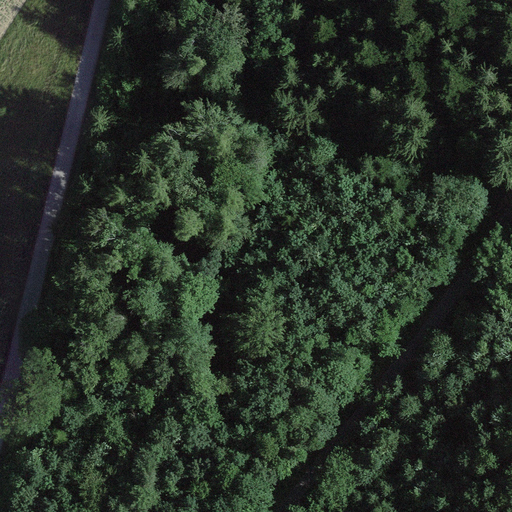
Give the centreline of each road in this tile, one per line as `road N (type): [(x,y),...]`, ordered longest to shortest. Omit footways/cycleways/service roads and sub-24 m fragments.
road 1 (track): [(0,420),(104,0)]
road 2 (track): [(511,212),(285,511)]
